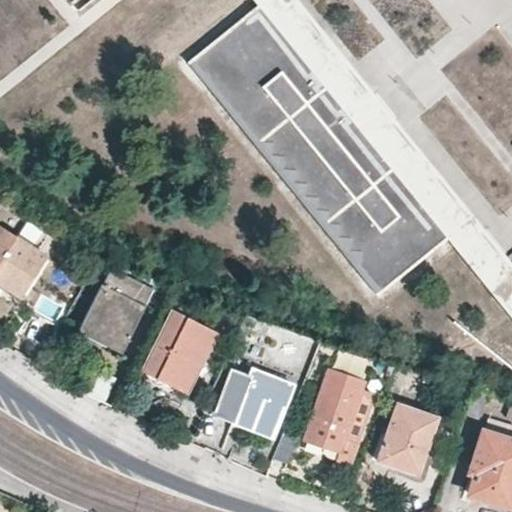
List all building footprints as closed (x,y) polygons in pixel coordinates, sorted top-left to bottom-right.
[(259,0),(262,3),(450,235),(511,313),(511,259),(300,0),(259,0)] [(450,235),(262,3),(193,60),(261,143),(272,144),(271,156),(283,157),(282,169),(294,170),(293,183),(305,184),(304,196),(316,198),(315,210),(327,211),(326,224),(338,225),(337,237),(349,238),(348,251),(360,252),(359,264),(381,291),(450,235)] [(326,224),(327,211),(315,210),(316,198),(304,196),(305,184),(293,183),(294,170),(282,169),(283,157),(271,156),(272,144),(261,143),(193,60),(189,62),(377,294),(381,291),(359,264),(360,252),(348,251),(349,238),(337,237),(338,225),(326,224)] [(0,260),(15,237),(0,227),(0,260)] [(45,256),(15,237),(0,260),(0,281),(21,296),(45,256)] [(153,288),(111,267),(103,284),(102,283),(77,331),(121,353),(146,305),(145,305),(153,288)] [(177,370),(187,375),(193,363),(200,366),(217,330),(174,308),(143,370),(169,383),(177,370)] [(45,352),(60,326),(45,319),(31,343),(45,352)] [(117,378),(94,367),(83,390),(95,397),(105,402),(117,378)] [(351,463),(357,443),(346,439),(355,413),(366,417),(375,395),(363,390),(366,381),(331,368),(305,438),(340,451),(338,459),(351,463)] [(271,437),(293,384),(254,369),(251,378),(232,370),(214,414),(271,437)] [(179,390),(187,375),(177,370),(169,383),(179,390)] [(479,417),(488,390),(475,386),(466,413),(479,417)] [(419,474),(438,417),(397,403),(377,459),(419,474)] [(305,420),(292,415),(284,434),(275,459),(288,464),(305,420)] [(511,506),(511,502),(511,425),(489,419),(472,466),(478,469),(471,492),(511,506)]
